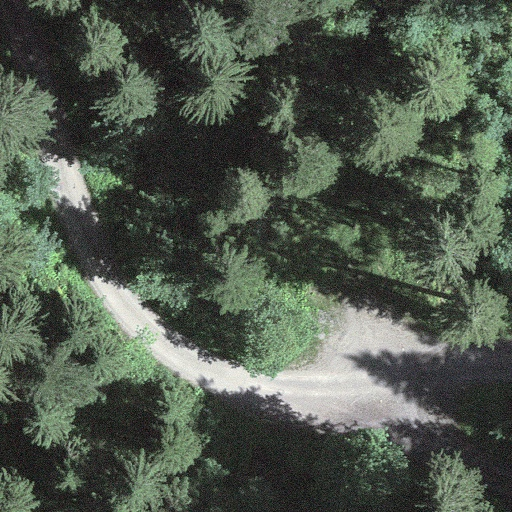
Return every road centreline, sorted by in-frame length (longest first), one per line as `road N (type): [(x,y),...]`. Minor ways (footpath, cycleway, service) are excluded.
road 1 (track): [(15,0),(35,56),(68,216),(118,298),(206,364),(355,390)]
road 2 (track): [(355,390),(511,477)]
road 3 (track): [(511,363),(355,390)]
